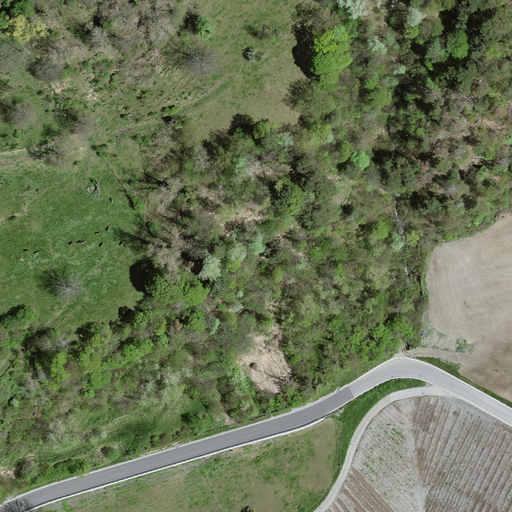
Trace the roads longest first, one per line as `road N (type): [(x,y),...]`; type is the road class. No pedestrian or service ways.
road 1 (tertiary): [(4,511),(297,418),(391,368),(424,371),(511,417)]
road 2 (track): [(111,474),(110,461),(134,442),(138,425),(0,471)]
